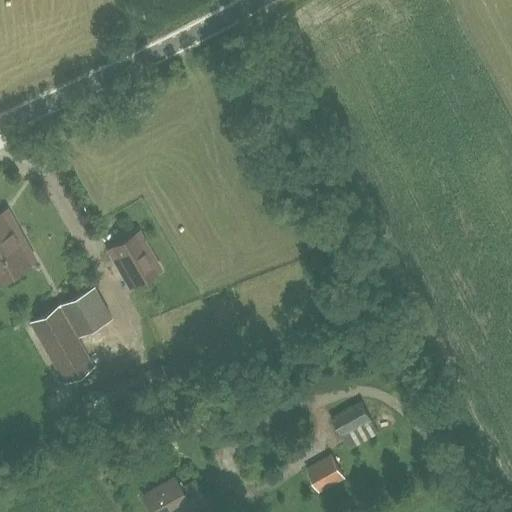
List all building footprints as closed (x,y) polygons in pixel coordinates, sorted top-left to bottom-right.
[(0,212),(0,276),(31,258),(3,210),(0,212)] [(136,230),(108,246),(130,282),(158,266),(136,230)] [(58,306),(30,322),(63,381),(91,365),(76,337),(111,316),(94,285),(58,306)] [(349,449),(380,432),(361,399),(330,416),(349,449)] [(333,454),(307,468),(319,490),(345,476),(333,454)] [(174,476),(142,494),(151,511),(166,511),(168,511),(169,511),(178,511),(205,498),(195,479),(181,487),(174,476)]
